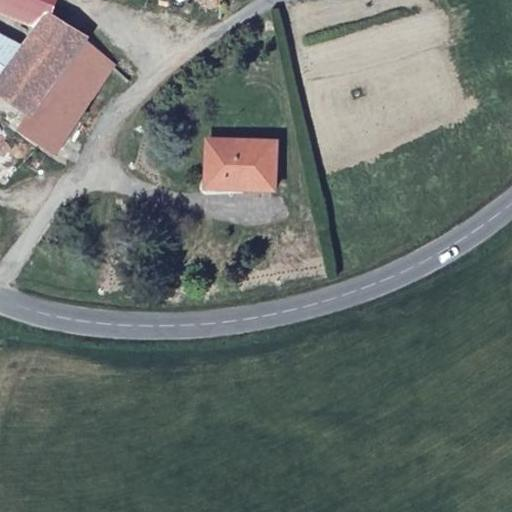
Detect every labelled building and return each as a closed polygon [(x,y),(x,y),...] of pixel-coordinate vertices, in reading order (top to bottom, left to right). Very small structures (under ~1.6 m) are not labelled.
[(48,19),(54,0),(0,0),(0,2),(30,43),(48,19)] [(15,130),(50,157),(120,70),(48,19),(30,43),(22,53),(13,66),(0,82),(0,97),(25,117),(15,130)] [(22,53),(0,39),(0,56),(13,66),(22,53)] [(0,82),(13,66),(0,56),(0,82)] [(271,199),(278,148),(209,139),(203,181),(234,186),(235,193),(271,199)]
